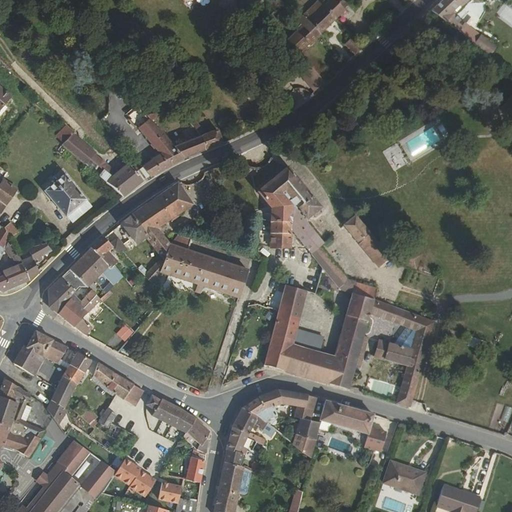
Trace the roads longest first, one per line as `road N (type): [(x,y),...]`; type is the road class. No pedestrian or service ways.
road 1 (primary): [(18,311),(111,216),(306,110),(429,0)]
road 2 (residential): [(511,448),(276,377),(239,390),(220,410)]
road 3 (residential): [(220,410),(18,311)]
